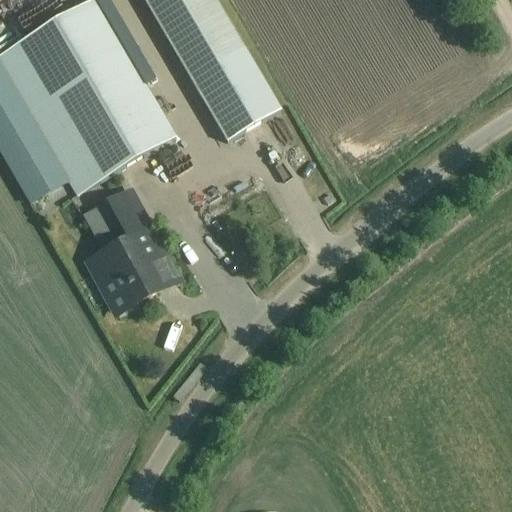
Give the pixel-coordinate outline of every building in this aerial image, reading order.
[(146,0),(230,143),(281,113),(214,0),(146,0)] [(81,196),(179,139),(98,1),(0,58),(81,196)] [(0,155),(31,208),(69,186),(0,67),(0,155)] [(358,168),(418,135),(408,117),(348,150),(358,168)] [(113,317),(121,313),(159,292),(145,264),(164,254),(151,231),(85,267),(113,317)]
